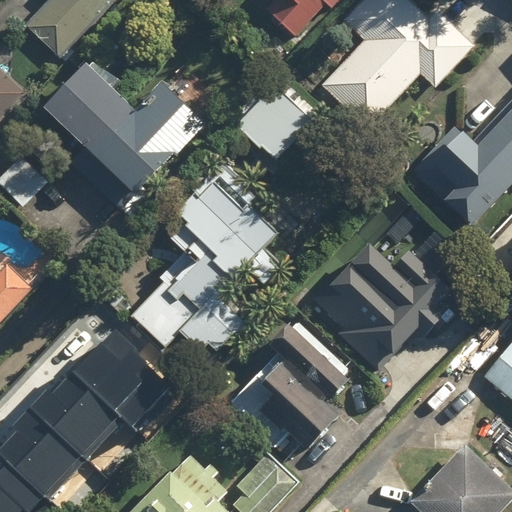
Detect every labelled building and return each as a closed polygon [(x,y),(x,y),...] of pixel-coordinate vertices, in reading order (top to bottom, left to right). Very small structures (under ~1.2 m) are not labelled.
[(65,58),(118,0),(52,0),(29,25),(65,58)] [(274,0),(269,6),(288,25),(301,37),(332,5),(336,9),(345,0),(274,0)] [(369,128),(414,87),(426,75),(439,88),(481,49),(444,9),(433,20),(415,0),(367,0),(349,18),(369,39),(324,80),(369,128)] [(125,211),(144,191),(184,151),(186,153),(219,120),(217,118),(173,75),(144,105),(97,59),(54,103),(91,139),(72,159),(125,211)] [(0,123),(30,92),(0,62),(0,123)] [(280,160),(320,121),(282,82),(242,122),(280,160)] [(480,223),(511,190),(511,105),(481,138),(463,121),(420,166),(438,183),(480,223)] [(0,177),(28,207),(53,182),(25,153),(0,177)] [(212,360),(253,321),(229,296),(257,270),(270,284),(290,266),(269,244),(282,231),(257,204),(263,198),(227,159),(161,220),(188,250),(163,273),(172,283),(138,314),(169,347),(186,331),(212,360)] [(450,318),(454,322),(469,306),(456,294),(460,289),(415,247),(401,261),(378,239),(345,275),(339,270),(315,296),(347,326),(342,332),(384,371),(426,326),(435,334),(444,323),(450,318)] [(11,260),(0,271),(0,330),(17,313),(40,288),(11,260)] [(278,338),(286,346),(233,403),(279,447),(298,427),(320,449),(353,414),(338,400),(340,397),(362,374),(300,315),(278,338)] [(0,511),(19,511),(36,494),(43,501),(119,416),(131,427),(167,387),(113,339),(57,403),(46,393),(0,444),(0,511)] [(511,344),(487,374),(511,394),(511,344)] [(415,502),(426,511),(504,511),(511,504),(511,481),(470,443),(415,502)] [(239,511),(237,509),(240,507),(245,511),(271,511),(301,483),(272,453),(239,486),(247,493),(241,499),(233,492),(220,478),(227,470),(206,449),(199,457),(195,453),(135,511),(239,511)]
